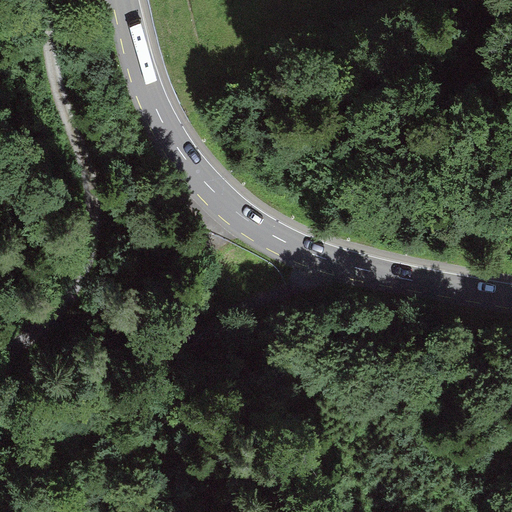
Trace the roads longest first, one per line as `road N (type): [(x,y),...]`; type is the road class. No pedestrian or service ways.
road 1 (tertiary): [(124,0),(149,97),(174,143),(246,220),(289,249),(346,266),(511,296)]
road 2 (track): [(49,0),(54,85),(95,211),(90,254),(38,329),(0,360)]
